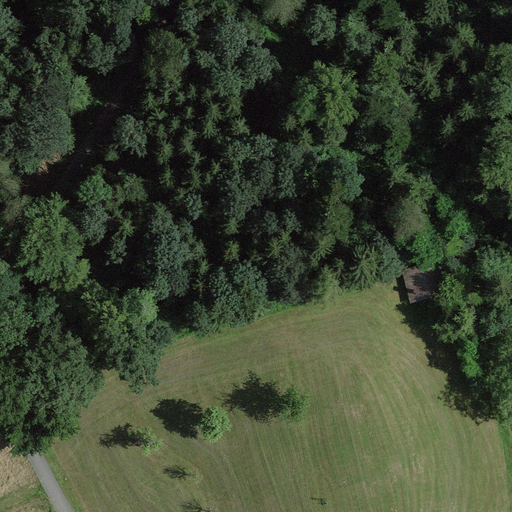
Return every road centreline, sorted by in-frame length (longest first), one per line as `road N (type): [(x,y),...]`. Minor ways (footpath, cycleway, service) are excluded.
road 1 (track): [(0,256),(19,236),(151,0)]
road 2 (unclassified): [(0,398),(66,511)]
